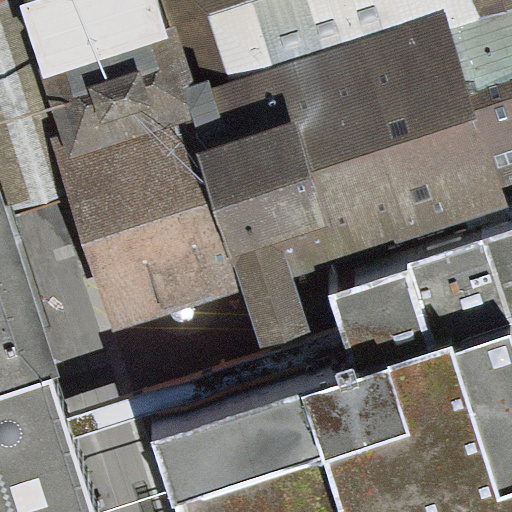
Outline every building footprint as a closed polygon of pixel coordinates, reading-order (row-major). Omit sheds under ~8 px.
[(30,0),(70,125),(188,87),(160,0),(30,0)] [(394,0),(160,0),(188,87),(401,20),(394,0)] [(511,0),(462,0),(401,20),(188,87),(244,262),(261,314),(303,300),(286,248),(511,175),(511,0)] [(394,0),(401,20),(462,0),(394,0)] [(126,299),(244,262),(188,87),(70,125),(126,299)] [(0,368),(51,349),(0,192),(0,368)] [(511,210),(485,219),(511,305),(511,210)] [(511,511),(511,305),(485,219),(330,267),(356,348),(149,412),(180,511),(511,511)] [(103,511),(51,349),(0,368),(0,511),(103,511)]
